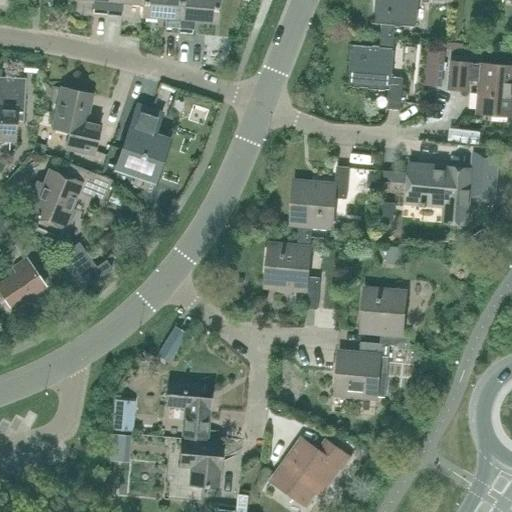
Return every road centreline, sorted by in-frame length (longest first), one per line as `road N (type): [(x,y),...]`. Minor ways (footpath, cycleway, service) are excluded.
road 1 (residential): [(0,38),(51,42),(260,104)]
road 2 (unclassified): [(167,278),(122,325),(68,362),(0,390)]
road 3 (unclassified): [(167,278),(202,229),(260,104)]
road 4 (residential): [(251,456),(259,372),(224,328)]
road 5 (unclassified): [(392,141),(332,134),(260,104)]
road 6 (residential): [(224,328),(344,342)]
